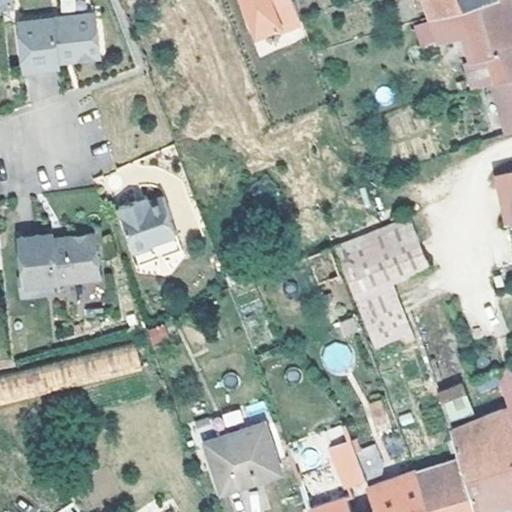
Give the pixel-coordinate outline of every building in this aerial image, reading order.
[(236,0),(252,43),(300,25),(290,0),(236,0)] [(423,0),(413,0),(417,11),(427,8),(423,0)] [(423,0),(427,8),(430,15),(477,0),(423,0)] [(511,6),(510,0),(477,0),(430,15),(438,38),(458,32),(467,62),(483,57),(499,51),(506,74),(511,72),(511,6)] [(56,56),(56,53),(68,52),(69,57),(96,53),(90,9),(15,20),(23,69),(57,64),(56,59),(56,56)] [(490,79),(506,74),(499,51),(483,57),(490,79)] [(511,128),(511,72),(506,74),(490,79),(488,80),(504,131),(511,128)] [(511,171),(493,177),(507,226),(511,225),(511,171)] [(132,207),(143,203),(141,197),(130,201),(132,207)] [(128,252),(147,246),(146,243),(170,234),(158,198),(143,203),(132,207),(130,201),(114,207),(128,252)] [(407,216),(379,225),(397,278),(425,268),(407,216)] [(36,279),(55,277),(100,272),(94,226),(66,228),(67,237),(55,238),(54,229),(53,223),(23,227),(29,280),(22,281),(23,292),(37,291),(36,279)] [(397,278),(379,225),(335,240),(369,342),(404,331),(388,281),(397,278)] [(67,237),(66,228),(54,229),(55,238),(67,237)] [(317,284),(341,275),(329,243),(305,254),(317,284)] [(55,289),(55,277),(36,279),(37,291),(55,289)] [(164,337),(159,321),(141,327),(147,343),(164,337)] [(0,371),(0,405),(138,371),(131,341),(0,371)] [(331,375),(353,365),(342,341),(320,351),(331,375)] [(511,377),(511,362),(503,366),(508,379),(511,377)] [(511,404),(511,377),(508,379),(503,366),(503,365),(492,369),(497,384),(506,407),(511,404)] [(478,391),(497,384),(492,369),(491,367),(471,374),(478,391)] [(469,411),(457,379),(434,390),(447,431),(457,427),(453,417),(469,411)] [(511,486),(511,404),(506,407),(480,418),(503,489),(511,486)] [(200,439),(243,424),(238,410),(195,424),(200,439)] [(455,456),(473,511),(511,511),(511,486),(503,489),(480,418),(457,427),(447,431),(453,448),(455,456)] [(255,472),(257,478),(266,475),(258,450),(271,446),(263,423),(205,443),(219,484),(255,472)] [(307,506),(309,511),(424,511),(411,471),(382,481),(378,470),(386,468),(374,436),(366,438),(369,445),(353,450),(344,423),(320,432),(341,485),(364,477),(367,487),(331,499),(307,506)] [(453,448),(447,431),(426,438),(431,455),(453,448)] [(258,450),(266,475),(279,470),(271,446),(258,450)] [(411,471),(424,511),(473,511),(455,456),(411,471)] [(294,470),(307,506),(331,499),(319,462),(294,470)]
